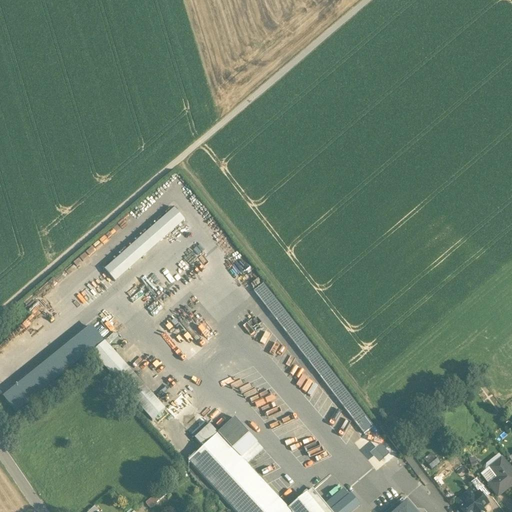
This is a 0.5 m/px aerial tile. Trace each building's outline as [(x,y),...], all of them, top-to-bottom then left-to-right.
[(174,211),(105,271),(115,283),(184,222),(174,211)] [(373,428),(262,285),(253,292),(364,435),(373,428)] [(19,412),(92,354),(104,343),(91,328),(6,396),(19,412)] [(164,411),(104,343),(92,354),(152,422),(164,411)] [(249,434),(235,418),(218,434),(232,449),(249,434)] [(232,449),(218,434),(189,461),(234,511),(289,511),(287,510),(232,449)] [(382,447),(373,454),(380,462),(388,454),(382,447)] [(511,484),(511,471),(497,453),(485,464),(495,477),(489,482),(500,494),(511,484)] [(431,454),(424,460),(431,470),(439,464),(431,454)] [(489,494),(477,480),(471,484),(473,486),(478,493),(479,493),(483,498),(486,496),(489,494)] [(473,486),(456,500),(456,503),(460,507),(478,493),(473,486)] [(330,511),(312,490),(287,510),(289,511),(330,511)] [(343,492),(328,504),(332,509),(347,497),(343,492)] [(478,493),(460,507),(463,511),(483,511),(484,511),(481,509),(487,504),(483,498),(479,493),(478,493)] [(349,495),(330,511),(351,511),(359,506),(349,495)] [(154,497),(145,504),(150,509),(159,502),(154,497)] [(413,511),(406,503),(396,511),(413,511)]
